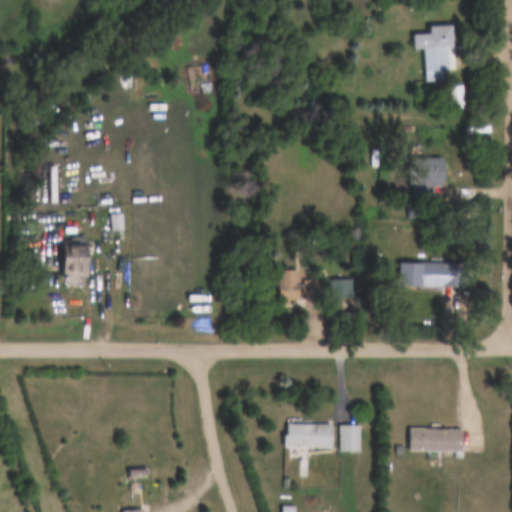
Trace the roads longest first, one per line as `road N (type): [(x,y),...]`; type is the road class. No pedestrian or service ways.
road 1 (residential): [(511,344),(0,345)]
road 2 (residential): [(509,345),(511,194)]
